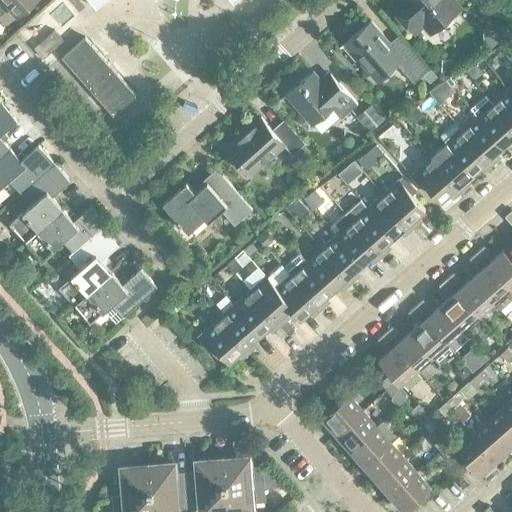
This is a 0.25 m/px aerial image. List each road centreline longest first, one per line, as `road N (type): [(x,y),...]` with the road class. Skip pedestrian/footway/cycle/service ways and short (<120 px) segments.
road 1 (residential): [(270,401),(511,187)]
road 2 (residential): [(341,0),(118,191)]
road 3 (residential): [(42,434),(194,420),(260,410),(270,401)]
road 4 (residential): [(118,191),(105,189),(0,65)]
